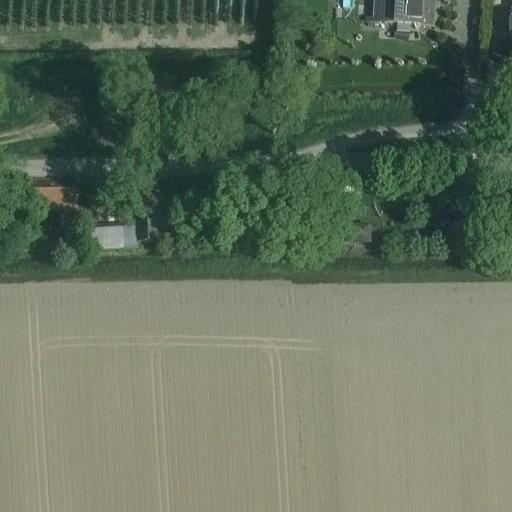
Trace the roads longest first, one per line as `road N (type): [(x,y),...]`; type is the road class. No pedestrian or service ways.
road 1 (tertiary): [(0,167),(511,160)]
road 2 (track): [(0,139),(86,121),(443,109),(474,120)]
road 3 (track): [(0,76),(264,70),(265,115)]
